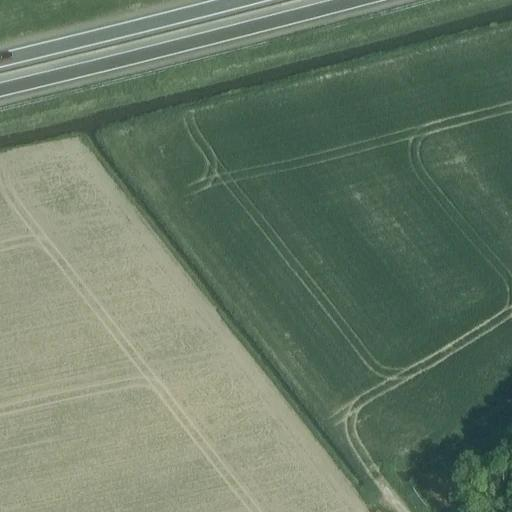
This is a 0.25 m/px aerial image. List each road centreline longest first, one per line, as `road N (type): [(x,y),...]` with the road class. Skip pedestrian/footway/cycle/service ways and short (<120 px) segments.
road 1 (trunk): [(0,88),(349,0)]
road 2 (trunk): [(231,0),(0,55)]
